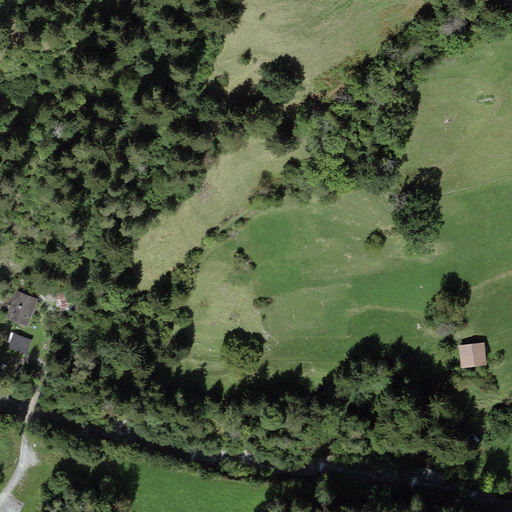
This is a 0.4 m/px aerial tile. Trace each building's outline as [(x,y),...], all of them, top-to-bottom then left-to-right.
[(38,300),(20,293),(9,320),(27,327),(38,300)] [(56,295),(56,308),(75,308),(75,296),(56,295)] [(32,340),(13,334),(8,348),(26,355),(32,340)] [(485,343),(459,346),(462,369),(488,366),(485,343)] [(471,441),(475,445),(481,440),(477,435),(471,441)]
